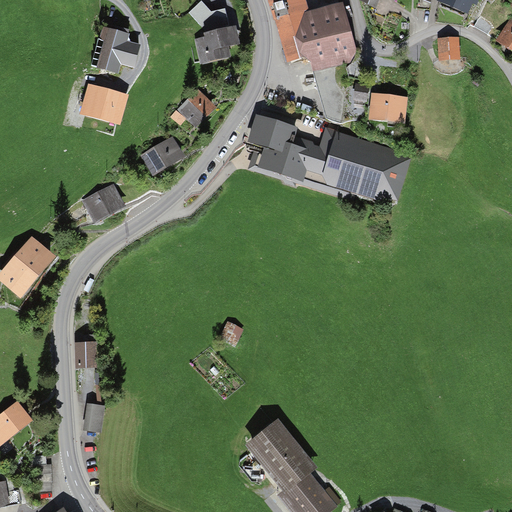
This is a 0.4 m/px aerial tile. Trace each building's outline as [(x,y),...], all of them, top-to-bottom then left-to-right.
[(289,61),(311,55),(308,44),(303,25),(301,18),(303,17),(298,0),(274,7),(289,61)] [(443,0),(441,6),(464,15),(470,0),(476,3),(476,0),(443,0)] [(225,10),(211,14),(201,3),(189,13),(205,31),(229,26),(225,10)] [(315,70),(337,64),(351,60),(354,54),(341,7),(318,13),(303,17),(301,18),(303,25),(308,44),(311,55),(315,70)] [(511,21),(501,40),(511,46),(511,21)] [(123,29),(122,35),(104,30),(101,39),(107,41),(106,44),(106,43),(99,68),(102,69),(101,73),(107,75),(109,71),(117,73),(120,63),(133,67),(138,47),(125,44),(128,31),(123,29)] [(207,36),(208,40),(198,42),(202,61),(227,56),(225,45),(236,43),(234,30),(207,36)] [(440,41),(441,59),(458,58),(457,40),(440,41)] [(348,101),(337,64),(315,70),(314,70),(329,120),(341,124),(352,121),(347,101),(348,101)] [(361,82),(361,87),(357,86),(355,100),(365,101),(368,83),(361,82)] [(117,121),(123,98),(91,90),(85,112),(117,121)] [(186,100),(179,107),(195,124),(212,108),(198,94),(188,103),(186,100)] [(404,101),(374,97),(372,118),(402,121),(404,101)] [(286,182),(294,185),(295,180),(351,197),(353,190),(383,199),(388,196),(396,198),(407,161),(399,159),(397,154),(328,132),(323,152),(311,148),(312,143),(299,139),(297,144),(294,143),(295,137),(293,136),(295,130),(258,119),(252,138),(254,141),(260,143),(252,168),(280,177),(282,175),(286,182)] [(172,141),(144,157),(153,173),(181,157),(172,141)] [(112,188),(85,202),(95,220),(122,206),(112,188)] [(50,258),(32,242),(2,277),(20,293),(50,258)] [(229,323),(221,339),(234,346),(241,330),(229,323)] [(77,346),(78,367),(94,367),(94,345),(97,345),(96,336),(83,336),(83,345),(77,346)] [(12,406),(14,409),(0,419),(0,446),(0,447),(31,423),(24,414),(27,412),(18,401),(12,406)] [(88,406),(85,429),(100,431),(103,408),(88,406)] [(252,446),(287,489),(306,474),(312,469),(276,425),(252,446)] [(36,466),(37,466),(45,465),(45,456),(30,457),(30,466),(36,466)] [(51,474),(50,465),(45,465),(37,466),(37,474),(51,474)] [(37,474),(37,483),(51,482),(51,474),(37,474)] [(323,494),(306,474),(287,489),(283,492),(298,511),(327,511),(340,502),(329,489),(323,494)] [(37,492),(52,491),(51,482),(37,483),(36,483),(37,492)] [(0,507),(21,504),(19,490),(5,492),(3,483),(0,483),(0,507)]
